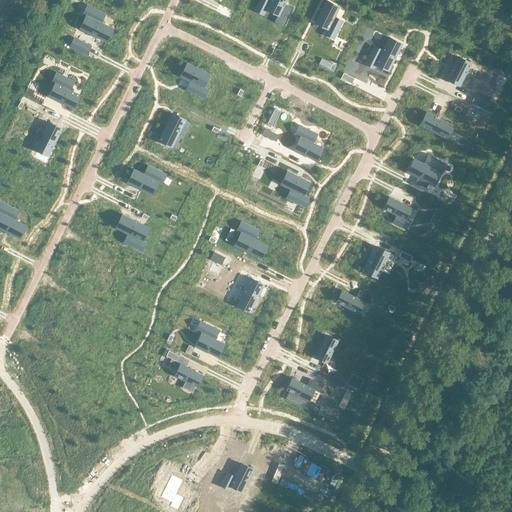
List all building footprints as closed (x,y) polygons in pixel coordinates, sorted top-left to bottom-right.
[(259,0),(255,10),(263,14),(266,9),(278,15),(274,22),(284,27),(293,8),(284,4),(286,0),(259,0)] [(326,0),(315,22),(328,29),(325,34),(334,38),(342,21),(334,17),(339,7),(326,0)] [(87,16),(80,28),(106,41),(113,29),(101,23),(105,14),(88,5),(83,14),(87,16)] [(75,38),(71,46),(87,54),(91,46),(75,38)] [(374,46),(365,63),(374,68),(376,64),(388,70),(402,44),(389,38),(382,51),(374,46)] [(458,57),(447,78),(460,85),(471,63),(458,57)] [(187,63),(181,76),(191,81),(187,89),(204,98),(208,89),(203,87),(209,74),(187,63)] [(347,66),(340,80),(346,83),(353,68),(347,66)] [(56,83),(49,96),(73,108),(80,95),(70,90),(74,81),(57,73),(52,81),(56,83)] [(28,87),(25,92),(32,96),(35,91),(28,87)] [(275,108),(267,123),(273,126),(281,111),(275,108)] [(427,112),(420,125),(447,138),(453,125),(427,112)] [(173,113),(159,140),(172,146),(185,120),(173,113)] [(49,122),(36,149),(48,155),(62,129),(49,122)] [(301,137),(294,149),(316,160),(322,148),(312,143),(317,134),(300,125),(295,134),(301,137)] [(414,159),(408,172),(418,177),(416,182),(426,188),(429,182),(434,185),(440,172),(441,173),(446,164),(429,155),(424,164),(414,159)] [(134,169),(128,182),(152,194),(158,181),(161,183),(166,174),(148,166),(144,174),(134,169)] [(288,170),(282,183),(292,188),(287,197),(305,205),(309,197),(303,194),(310,181),(288,170)] [(389,197),(384,208),(397,215),(393,222),(405,229),(409,221),(405,219),(411,208),(389,197)] [(0,228),(19,238),(26,225),(13,219),(18,210),(1,202),(0,202),(0,228)] [(123,215),(116,227),(129,233),(124,242),(141,251),(146,242),(143,240),(149,228),(123,215)] [(241,232),(235,245),(261,258),(268,245),(254,239),(259,230),(242,222),(237,230),(241,232)] [(377,246),(365,271),(377,277),(389,253),(377,246)] [(402,251),(399,257),(410,262),(412,257),(402,251)] [(92,253),(86,265),(96,271),(92,279),(109,288),(113,279),(108,276),(114,264),(92,253)] [(251,278),(238,305),(250,311),(264,284),(251,278)] [(342,291),(337,302),(358,312),(364,301),(368,303),(372,296),(360,290),(356,297),(342,291)] [(74,301),(67,313),(78,318),(73,327),(90,336),(95,327),(89,324),(96,312),(74,301)] [(202,332),(196,345),(217,356),(224,343),(214,338),(218,330),(201,321),(197,330),(202,332)] [(327,335),(316,357),(327,362),(338,341),(327,335)] [(169,350),(166,356),(177,361),(180,356),(169,350)] [(62,358),(55,371),(65,376),(61,385),(78,393),(83,385),(77,382),(84,369),(62,358)] [(181,364),(175,375),(197,386),(202,375),(181,364)] [(292,378),(287,389),(309,400),(314,389),(292,378)] [(227,473),(221,485),(229,489),(231,485),(242,491),(252,469),(242,463),(235,477),(227,473)] [(172,475),(161,497),(172,502),(170,506),(177,510),(183,498),(176,494),(182,481),(172,475)]
